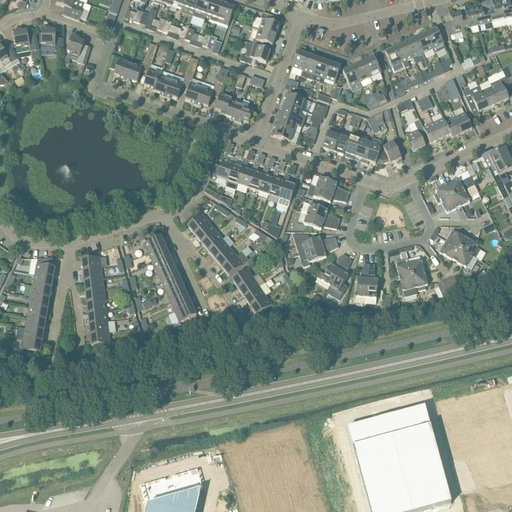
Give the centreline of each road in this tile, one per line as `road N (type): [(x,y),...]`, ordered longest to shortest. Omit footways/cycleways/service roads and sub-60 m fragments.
road 1 (secondary): [(51,430),(511,336)]
road 2 (residential): [(362,182),(348,236),(375,251),(428,234),(411,180)]
road 3 (residential): [(112,39),(101,89),(216,130)]
road 4 (residential): [(253,142),(300,15)]
